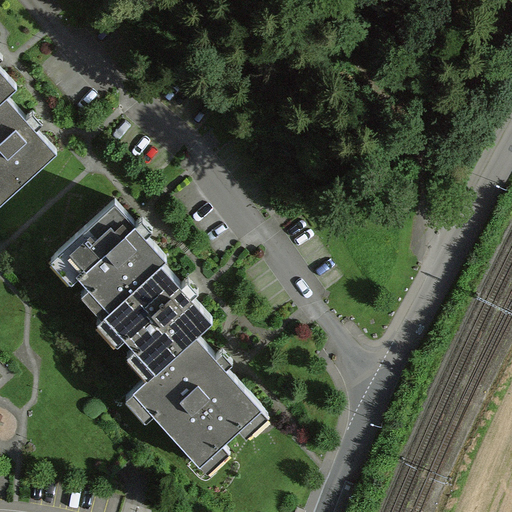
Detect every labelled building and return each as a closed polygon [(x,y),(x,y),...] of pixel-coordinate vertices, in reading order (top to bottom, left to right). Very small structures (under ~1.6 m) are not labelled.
[(0,107),(28,82),(0,49),(0,107)] [(0,190),(10,201),(66,149),(16,94),(0,108),(0,190)] [(172,252),(125,200),(62,258),(109,309),(172,252)] [(163,364),(222,312),(171,255),(112,308),(163,364)] [(215,469),(277,411),(202,331),(140,389),(215,469)]
